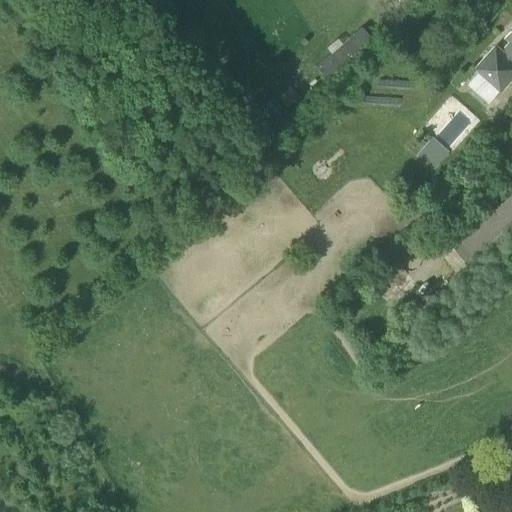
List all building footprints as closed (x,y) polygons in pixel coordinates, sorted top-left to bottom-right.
[(388,27),(409,8),(401,1),(381,20),(388,27)] [(511,31),(505,40),(509,43),(501,52),(496,48),(477,69),(501,91),(511,77),(511,31)] [(291,122),(307,107),(289,87),(277,98),(288,109),(283,114),(291,122)] [(460,104),(432,128),(453,152),(481,128),(460,104)] [(449,155),(433,141),(417,160),(433,174),(449,155)] [(481,278),(511,250),(511,195),(454,247),(481,278)] [(409,239),(400,246),(409,257),(418,248),(409,239)]
